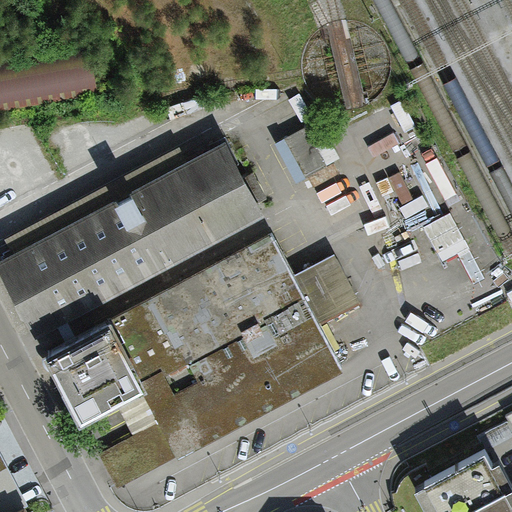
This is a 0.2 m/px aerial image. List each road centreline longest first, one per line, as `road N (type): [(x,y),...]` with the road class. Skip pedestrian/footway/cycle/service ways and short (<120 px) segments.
road 1 (unknown): [(304,189),(276,216),(2,351)]
road 2 (secondary): [(333,458),(511,365)]
road 3 (residential): [(85,511),(0,345)]
